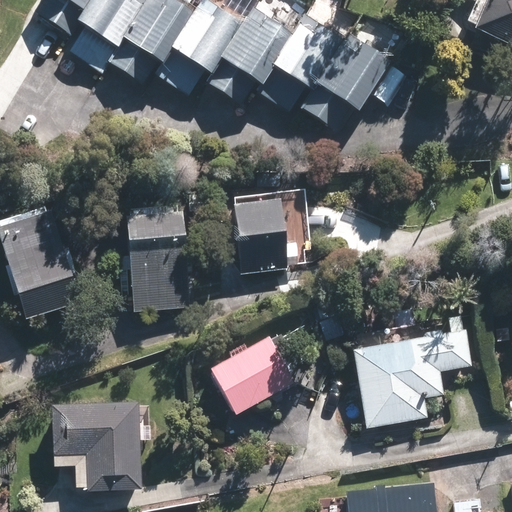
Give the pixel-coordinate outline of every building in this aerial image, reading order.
[(93,0),(48,0),(40,14),(72,34),(93,0)] [(148,0),(94,0),(82,20),(88,24),(72,50),(104,70),(148,0)] [(197,9),(181,0),(148,0),(111,60),(148,82),(164,57),(166,58),(197,9)] [(243,23),(205,0),(203,0),(157,73),(192,95),(208,69),(212,72),(243,23)] [(511,0),(495,0),(484,27),(511,38),(511,0)] [(293,32),(254,8),(207,82),(241,103),(257,78),(262,81),(293,32)] [(342,44),(302,19),(258,89),(295,111),(311,86),(315,88),(342,44)] [(393,60),(351,33),(307,103),(344,126),(360,101),(366,104),(393,60)] [(287,206),(235,209),(239,271),(290,268),(287,206)] [(58,215),(3,231),(28,315),(83,299),(58,215)] [(190,218),(134,218),(135,304),(191,304),(190,218)] [(467,338),(357,355),(368,425),(430,415),(426,392),(445,389),(442,367),(471,362),(467,338)] [(276,339),(213,374),(233,411),(297,377),(276,339)] [(62,447),(98,447),(98,485),(144,484),(142,403),(61,405),(62,447)] [(438,511),(436,491),(349,498),(350,511),(438,511)] [(482,511),(482,501),(456,504),(456,511),(482,511)]
